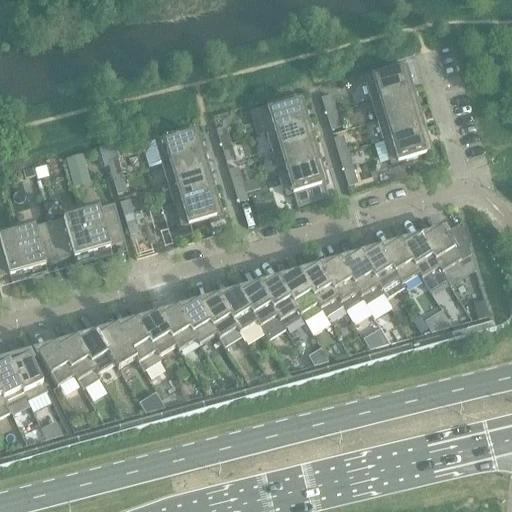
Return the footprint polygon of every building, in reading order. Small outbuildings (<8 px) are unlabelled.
[(406,67),(364,80),(371,104),(414,91),(406,67)] [(414,91),(371,104),(377,123),(420,110),(414,91)] [(302,98),(259,111),(266,135),(309,122),(302,98)] [(331,99),(321,102),(326,118),(336,115),(331,99)] [(420,110),(377,123),(383,143),(425,130),(420,110)] [(336,115),(326,118),(330,131),(340,128),(336,115)] [(309,122),(266,135),(272,155),(315,142),(309,122)] [(197,130),(154,143),(141,147),(148,171),(161,167),(204,154),(197,130)] [(425,130),(383,143),(390,167),(433,154),(425,130)] [(226,131),(216,134),(221,149),(231,146),(226,131)] [(344,140),(334,143),(338,157),(347,154),(344,140)] [(315,142),(272,155),(278,174),(321,162),(315,142)] [(231,146),(221,149),(225,162),(235,159),(231,146)] [(204,154),(161,167),(167,186),(210,174),(204,154)] [(347,154),(338,157),(342,171),(352,168),(347,154)] [(82,158),(65,162),(70,180),(87,175),(82,158)] [(321,162),(278,174),(285,198),(293,196),(297,210),(328,200),(324,187),(328,186),(321,162)] [(118,164),(108,167),(112,182),(122,179),(118,164)] [(32,171),(23,173),(24,180),(34,178),(32,171)] [(239,172),(229,175),(233,188),(243,185),(239,172)] [(210,174),(167,186),(173,206),(216,193),(210,174)] [(122,179),(112,182),(116,195),(126,192),(122,179)] [(243,185),(233,188),(237,203),(247,200),(243,185)] [(216,193),(173,206),(180,230),(223,217),(216,193)] [(130,204),(120,207),(124,220),(134,218),(130,204)] [(81,216),(94,262),(112,257),(108,243),(113,242),(115,247),(123,245),(124,245),(114,207),(81,216)] [(81,216),(48,225),(59,263),(68,260),(66,255),(72,254),(76,268),(94,262),(81,216)] [(134,218),(124,220),(129,235),(139,232),(134,218)] [(48,225),(16,234),(29,281),(47,276),(43,262),(49,260),(50,265),(59,263),(48,225)] [(423,244),(439,271),(441,276),(460,264),(470,258),(461,226),(443,237),(441,232),(423,243),(423,244)] [(0,279),(3,279),(1,274),(7,272),(11,286),(29,281),(16,234),(0,238),(0,279)] [(402,250),(419,277),(418,277),(421,282),(439,271),(423,244),(423,243),(420,238),(403,249),(402,250)] [(382,256),(399,283),(398,283),(401,288),(402,287),(418,277),(419,277),(402,250),(403,249),(400,244),(383,255),(382,256)] [(378,289),(383,298),(386,302),(404,291),(402,287),(401,288),(398,283),(399,283),(382,256),(383,255),(380,251),(362,261),(362,262),(378,289)] [(342,267),(342,268),(358,295),(363,304),(366,308),(383,298),(378,289),(362,262),(362,261),(360,257),(342,267)] [(321,274),(338,301),(337,301),(343,310),(346,314),(363,304),(358,295),(342,268),(342,267),(339,263),(322,273),(321,274)] [(318,307),(317,307),(321,314),(325,321),(343,310),(337,301),(338,301),(321,274),(322,273),(319,269),(302,279),(301,280),(318,307)] [(281,286),(298,313),(297,313),(301,320),(304,325),(321,314),(317,307),(318,307),(301,280),(302,279),(299,275),(282,285),(281,286)] [(297,313),(298,313),(281,286),(282,285),(279,281),(261,291),(261,292),(277,319),(284,331),(301,320),(297,313)] [(240,298),(257,325),(256,325),(259,330),(277,319),(261,292),(261,291),(258,287),(241,297),(240,298)] [(237,331),(236,332),(241,340),(244,345),(262,334),(259,330),(256,325),(257,325),(240,298),(241,297),(238,293),(221,303),(220,304),(237,331)] [(200,310),(217,337),(216,338),(224,351),(241,340),(236,332),(237,331),(220,304),(221,303),(218,299),(201,309),(200,310)] [(484,303),(474,306),(478,322),(489,320),(484,303)] [(196,343),(196,344),(199,348),(216,338),(217,337),(200,310),(201,309),(198,305),(180,315),(180,316),(196,343)] [(176,349),(175,350),(178,354),(196,344),(196,343),(180,316),(180,315),(177,311),(160,321),(159,322),(176,349)] [(156,355),(155,356),(158,360),(175,350),(176,349),(159,322),(160,321),(157,317),(140,327),(139,328),(156,355)] [(420,319),(412,323),(420,336),(427,331),(420,319)] [(119,334),(136,361),(135,362),(143,375),(160,364),(158,360),(155,356),(156,355),(139,328),(140,327),(137,323),(120,333),(119,334)] [(472,329),(475,339),(496,333),(493,323),(472,329)] [(119,334),(120,333),(117,329),(99,340),(115,367),(115,368),(118,372),(135,362),(136,361),(119,334)] [(472,329),(451,335),(454,344),(475,339),(472,329)] [(78,346),(95,373),(95,374),(97,378),(115,368),(115,367),(99,340),(97,335),(79,346),(78,346)] [(451,335),(431,341),(433,350),(454,344),(451,335)] [(59,352),(58,352),(75,379),(74,380),(82,393),(100,382),(97,378),(95,374),(95,373),(78,346),(79,346),(76,341),(59,352)] [(431,341),(410,347),(412,356),(433,350),(431,341)] [(56,347),(37,358),(57,390),(74,380),(75,379),(58,352),(59,352),(56,347)] [(410,347),(389,353),(392,362),(412,356),(410,347)] [(320,351),(308,358),(314,368),(328,364),(320,351)] [(389,353),(368,358),(371,368),(392,362),(389,353)] [(26,401),(25,402),(27,405),(47,395),(29,358),(11,367),(10,367),(26,401)] [(368,358),(347,364),(350,374),(371,368),(368,358)] [(0,393),(6,407),(5,407),(7,410),(25,402),(26,401),(10,367),(11,367),(9,364),(0,368),(0,393)] [(347,364),(327,370),(329,379),(350,374),(347,364)] [(327,370),(306,376),(309,385),(329,379),(327,370)] [(306,376),(285,382),(288,391),(309,385),(306,376)] [(285,382),(264,387),(267,397),(288,391),(285,382)] [(264,387),(243,393),(246,403),(267,397),(264,387)] [(0,421),(10,416),(7,410),(5,407),(6,407),(0,393),(0,421)] [(243,393),(223,399),(225,409),(246,403),(243,393)] [(223,399),(202,405),(205,414),(225,409),(223,399)] [(202,405),(181,411),(184,420),(205,414),(202,405)] [(181,411),(160,417),(163,426),(184,420),(181,411)] [(160,417),(139,422),(142,432),(163,426),(160,417)] [(139,422),(119,428),(121,438),(142,432),(139,422)] [(48,428),(40,432),(46,444),(54,441),(48,428)] [(119,428),(98,434),(101,444),(121,438),(119,428)] [(98,434),(77,440),(80,450),(101,444),(98,434)] [(77,440),(56,446),(59,455),(80,450),(77,440)] [(56,446),(35,452),(38,461),(59,455),(56,446)] [(35,452),(15,458),(17,467),(38,461),(35,452)] [(15,458),(0,461),(0,471),(17,467),(15,458)]
